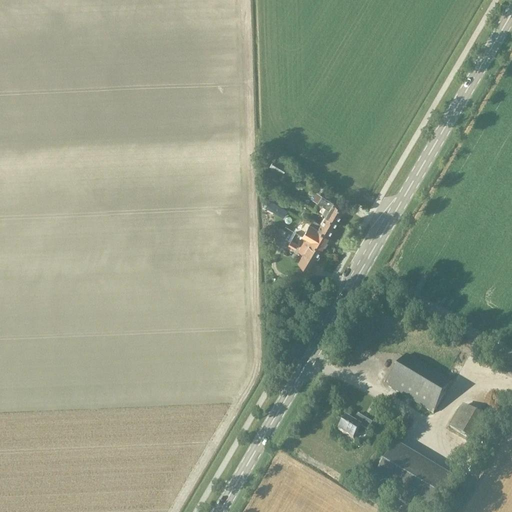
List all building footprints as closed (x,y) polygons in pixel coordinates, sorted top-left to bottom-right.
[(287,164),(283,161),(275,157),(269,167),(282,174),(287,164)] [(337,222),(344,209),(333,203),(334,203),(322,196),(317,203),(329,210),(326,215),(337,222)] [(329,235),(337,222),(326,215),(321,224),(309,217),(306,222),(313,226),(318,229),(329,235)] [(321,248),(329,235),(318,229),(310,224),(302,237),(310,241),(310,242),(321,248)] [(309,269),(321,248),(310,242),(305,239),(298,251),(303,254),(298,262),(309,269)] [(295,249),(297,244),(291,240),(288,245),(295,249)] [(433,413),(452,382),(407,356),(388,387),(433,413)] [(511,383),(506,374),(498,378),(505,391),(511,387),(511,383)] [(477,444),(490,422),(481,416),(480,417),(473,412),(473,411),(463,406),(450,428),(460,434),(460,433),(468,437),(468,438),(477,444)] [(346,418),(338,431),(353,439),(361,427),(368,431),(372,423),(358,415),(353,422),(346,418)] [(372,484),(418,511),(436,511),(455,481),(396,445),(386,461),(381,458),(376,466),(382,469),(372,484)]
